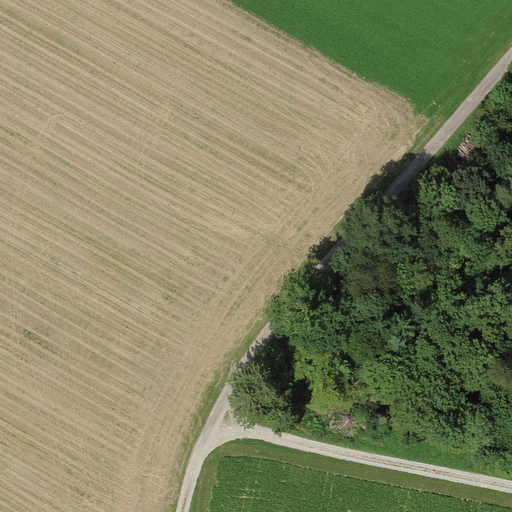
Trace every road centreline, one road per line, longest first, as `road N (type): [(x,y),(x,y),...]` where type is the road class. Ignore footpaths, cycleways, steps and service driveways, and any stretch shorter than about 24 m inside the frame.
road 1 (track): [(185,511),(200,452),(235,384),(511,59)]
road 2 (track): [(511,490),(218,423)]
